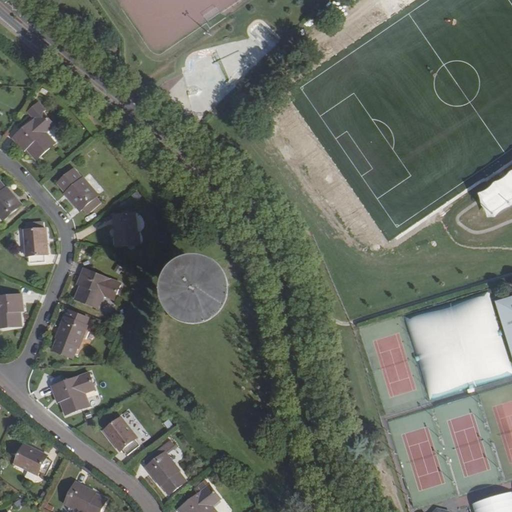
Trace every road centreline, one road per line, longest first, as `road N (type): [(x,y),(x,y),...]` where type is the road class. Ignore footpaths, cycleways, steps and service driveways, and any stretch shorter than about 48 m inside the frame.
road 1 (tertiary): [(356,511),(326,444),(294,291),(271,235),(199,162),(3,0)]
road 2 (tertiary): [(0,11),(226,200),(258,236),(280,283),(314,442),(343,511)]
road 3 (residential): [(6,389),(30,355),(68,244),(60,219),(0,156)]
road 4 (residential): [(6,389),(151,511)]
